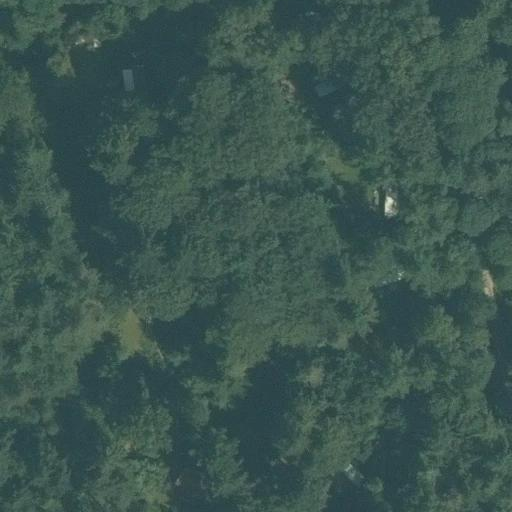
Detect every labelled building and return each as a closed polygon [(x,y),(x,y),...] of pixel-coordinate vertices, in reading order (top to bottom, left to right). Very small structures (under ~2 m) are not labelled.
[(135,91),(136,93),(147,92),(144,65),(132,66),(132,68),(135,91)] [(314,86),(319,97),(346,85),(341,74),(314,86)] [(364,147),(331,147),(331,160),(364,159),(364,147)] [(397,184),(386,183),(384,215),(396,216),(397,184)] [(372,276),(376,288),(409,275),(405,263),(372,276)] [(127,275),(125,287),(156,292),(157,279),(127,275)] [(343,455),(334,464),(358,487),(366,478),(343,455)] [(186,464),(175,484),(212,505),(223,485),(186,464)]
